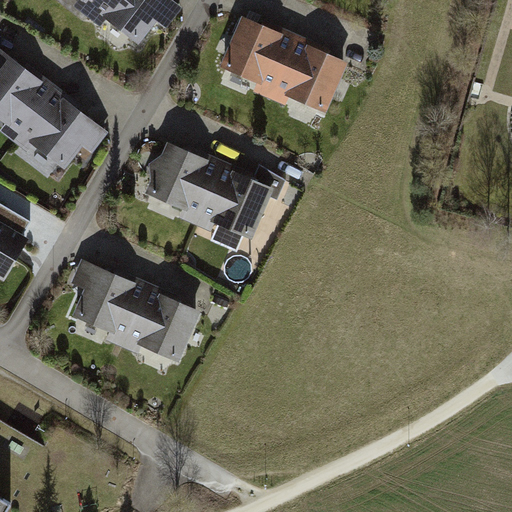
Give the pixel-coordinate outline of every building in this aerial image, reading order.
[(169,0),(101,0),(96,8),(139,40),(169,0)] [(297,41),(247,19),(226,67),(275,89),(297,41)] [(346,63),(297,41),(275,89),(325,112),(346,63)] [(53,91),(10,58),(0,71),(0,116),(21,133),(53,91)] [(96,123),(53,91),(21,133),(64,166),(96,123)] [(223,167),(173,145),(152,193),(201,215),(223,167)] [(272,189),(223,167),(201,215),(251,237),(272,189)] [(31,222),(0,204),(0,271),(7,275),(25,244),(20,241),(31,222)] [(149,289),(100,267),(78,315),(127,337),(149,289)] [(198,311),(149,289),(127,337),(177,360),(198,311)] [(0,511),(8,511),(13,504),(0,496),(0,511)]
